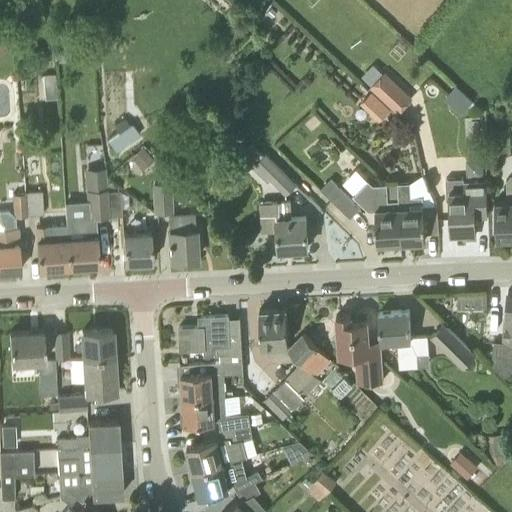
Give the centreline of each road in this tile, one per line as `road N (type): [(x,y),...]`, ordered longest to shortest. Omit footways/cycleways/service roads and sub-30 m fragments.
road 1 (residential): [(511,270),(141,290)]
road 2 (residential): [(165,511),(154,477),(141,290)]
road 3 (residential): [(141,290),(0,297)]
